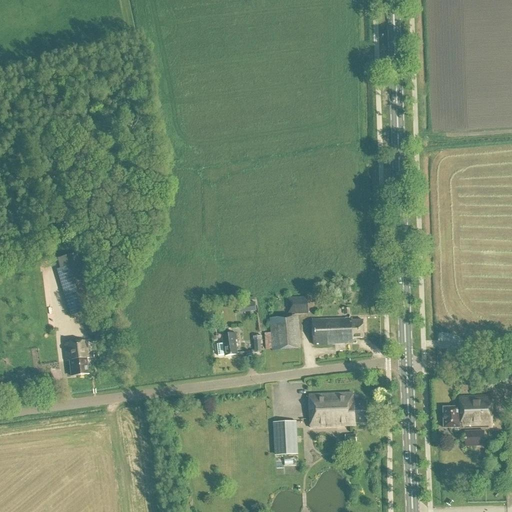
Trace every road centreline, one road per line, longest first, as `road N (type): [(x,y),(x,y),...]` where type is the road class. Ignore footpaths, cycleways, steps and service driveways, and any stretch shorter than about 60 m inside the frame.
road 1 (unclassified): [(405,362),(0,415)]
road 2 (secondary): [(405,362),(392,0)]
road 3 (secondary): [(412,511),(405,362)]
